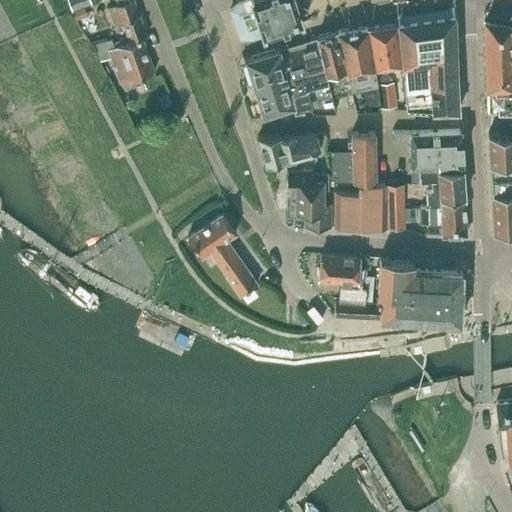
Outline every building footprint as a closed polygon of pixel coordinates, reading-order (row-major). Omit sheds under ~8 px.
[(88,0),(67,0),(71,9),(89,2),(88,0)] [(129,40),(142,36),(147,35),(134,0),(126,0),(110,7),(115,22),(121,19),(129,40)] [(263,34),(264,35),(302,21),(294,0),(242,0),(239,1),(229,9),(239,38),(251,38),(263,34)] [(84,6),(72,10),(76,19),(88,15),(84,6)] [(398,21),(407,108),(459,109),(455,13),(398,21)] [(486,89),(486,88),(487,110),(511,110),(511,26),(511,23),(484,18),(486,89)] [(385,61),(402,60),(397,23),(367,26),(376,78),(388,76),(385,61)] [(380,107),(376,81),(376,78),(367,26),(337,29),(356,108),(380,107)] [(331,93),(350,86),(336,30),(316,36),(317,40),(324,66),(331,93)] [(102,59),(112,56),(121,82),(154,70),(142,36),(129,40),(114,44),(99,49),(102,59)] [(281,50),(294,103),(295,112),(313,110),(335,109),(324,66),(317,40),(281,50)] [(280,47),(245,58),(263,114),(294,103),(281,50),(280,47)] [(396,107),(393,85),(390,85),(390,80),(376,81),(380,107),(396,107)] [(460,128),(437,129),(410,130),(392,130),(392,138),(409,137),(410,162),(411,182),(421,182),(420,163),(436,163),(439,165),(439,167),(463,166),(460,128)] [(354,180),(359,180),(376,180),(374,131),(352,131),(352,149),(354,175),(354,180)] [(266,163),(286,158),(285,156),(318,148),(317,133),(294,132),(280,134),(258,134),(258,135),(266,163)] [(511,133),(488,132),(493,230),(511,229),(511,133)] [(354,175),(352,149),(330,149),(332,175),(354,175)] [(439,168),(439,167),(439,165),(436,163),(420,163),(421,182),(433,182),(433,190),(428,190),(428,205),(442,204),(442,196),(455,196),(465,195),(463,167),(439,168)] [(322,202),(322,186),(327,186),(328,172),(313,172),(313,170),(287,170),(286,191),(295,191),(295,211),(304,211),(304,225),(330,225),(331,202),(322,202)] [(358,198),(334,197),(334,225),(386,226),(386,198),(384,198),(384,180),(376,180),(359,180),(358,198)] [(402,182),(386,183),(388,226),(403,226),(402,182)] [(421,225),(442,224),(442,234),(466,234),(465,195),(455,196),(442,196),(442,204),(428,205),(421,205),(421,225)] [(235,232),(221,212),(187,235),(202,255),(210,250),(228,274),(227,274),(240,294),(257,281),(227,238),(235,232)] [(359,256),(320,252),(318,279),(357,282),(359,256)] [(380,255),(377,293),(381,293),(381,303),(379,317),(460,322),(462,270),(413,268),(413,260),(389,258),(389,256),(380,255)] [(365,285),(336,283),(335,300),(343,300),(364,301),(365,285)] [(364,301),(343,300),(335,300),(334,314),(379,317),(381,303),(364,301)] [(511,425),(511,398),(496,400),(498,426),(506,425),(506,426),(511,425)]
